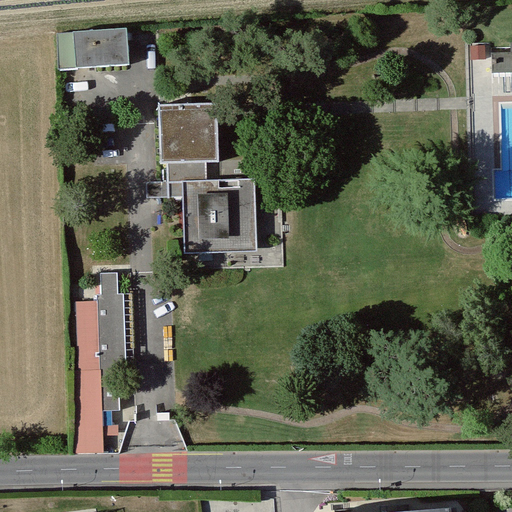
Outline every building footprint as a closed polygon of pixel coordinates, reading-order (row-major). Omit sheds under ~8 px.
[(128,65),(126,30),(57,34),(60,70),(64,69),(90,68),(128,65)] [(511,73),(511,43),(509,44),(510,53),(491,53),(492,74),(511,73)] [(483,48),(470,48),(470,59),(483,58),(483,48)] [(216,109),(216,103),(159,104),(160,163),(168,163),(168,180),(145,182),(146,198),(169,197),(183,197),(185,253),(208,252),(257,251),(255,179),(206,180),(205,171),(205,161),(218,161),(216,109)] [(118,294),(117,273),(100,273),(101,295),(98,295),(98,301),(100,364),(101,371),(101,411),(104,411),(119,411),(118,364),(126,364),(124,294),(118,294)] [(100,364),(98,301),(89,302),(76,302),(78,365),(84,365),(100,364)] [(104,411),(101,411),(101,371),(85,371),(77,372),(79,423),(75,435),(75,454),(105,453),(105,435),(119,435),(119,425),(104,426),(104,411)]
